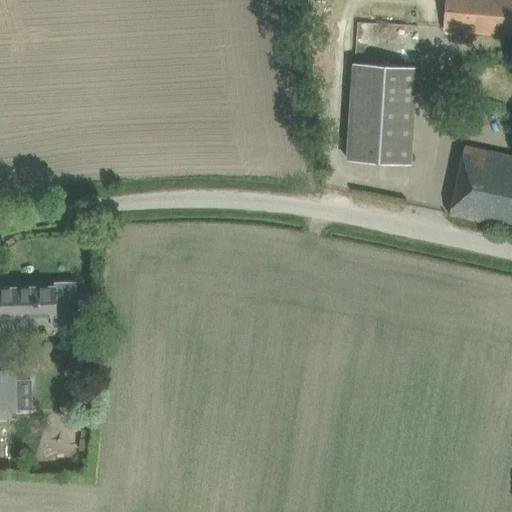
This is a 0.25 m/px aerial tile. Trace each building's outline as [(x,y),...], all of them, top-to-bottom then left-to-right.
[(511,0),(446,0),(444,29),(511,33),(511,0)] [(349,159),(410,163),(416,66),(355,62),(349,159)] [(511,154),(465,144),(450,213),(511,226),(511,154)] [(54,285),(0,287),(0,316),(2,318),(13,318),(15,313),(52,312),(52,321),(91,320),(90,292),(76,293),(76,281),(54,281),(54,285)] [(98,350),(84,346),(79,364),(93,368),(98,350)] [(0,366),(0,408),(15,409),(14,366),(0,366)]
